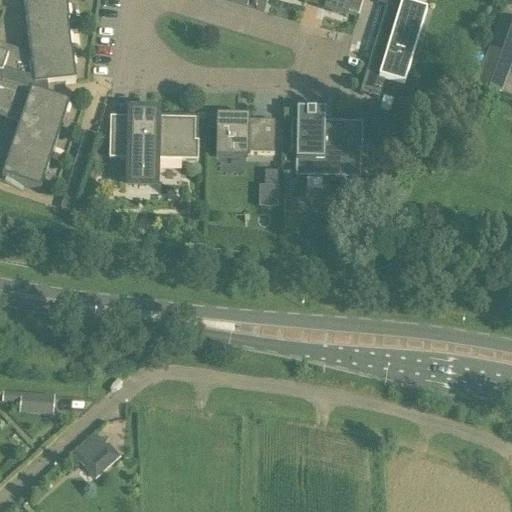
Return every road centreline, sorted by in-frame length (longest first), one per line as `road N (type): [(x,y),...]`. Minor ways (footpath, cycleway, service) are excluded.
road 1 (residential): [(0,502),(135,386),(171,377),(399,413),(491,445),(511,463)]
road 2 (residential): [(146,1),(282,33),(303,59),(299,74),(283,82),(150,77),(140,65)]
road 3 (primary): [(183,323),(511,386)]
road 4 (primary): [(511,347),(298,323),(183,323)]
road 5 (primary): [(183,323),(0,294)]
